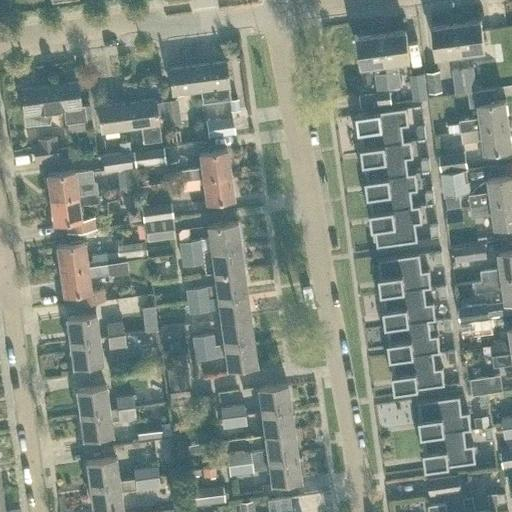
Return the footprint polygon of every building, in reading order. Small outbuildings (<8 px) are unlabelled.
[(461,52),(485,49),(481,19),(457,22),(461,52)] [(436,55),(461,52),(457,22),(432,26),(436,55)] [(397,61),(409,59),(405,29),(381,33),(385,62),(388,87),(400,85),(397,61)] [(388,87),(385,62),(381,33),(357,36),(361,63),(361,65),(362,65),(374,64),(375,72),(374,72),(376,88),(388,87)] [(229,97),(227,85),(224,60),(196,64),(199,89),(201,101),(229,97)] [(171,93),(199,89),(196,64),(167,67),(171,93)] [(473,65),(463,67),(467,90),(477,90),(477,88),(473,65)] [(452,68),(455,91),(466,90),(463,67),(452,68)] [(442,90),(439,68),(426,70),(429,92),(442,90)] [(428,97),(424,71),(410,73),(413,99),(428,97)] [(83,103),(79,103),(75,80),(47,84),(51,109),(52,109),(62,108),(64,121),(85,118),(83,103)] [(52,109),(51,109),(47,84),(19,88),(24,124),(48,122),(52,109)] [(505,99),(496,100),(494,86),(477,88),(477,90),(467,91),(469,105),(478,104),(481,122),(475,123),(474,118),(460,120),(462,130),(509,123),(505,99)] [(392,102),(390,89),(359,93),(361,106),(392,102)] [(177,97),(163,99),(166,124),(180,122),(177,97)] [(239,108),(237,97),(229,98),(230,109),(239,108)] [(125,101),(129,127),(140,125),(142,141),(160,139),(158,122),(157,122),(156,113),(164,112),(163,99),(154,100),(153,98),(125,101)] [(100,131),(129,127),(125,101),(97,105),(100,131)] [(363,146),(404,140),(402,125),(409,124),(406,107),(365,112),(366,124),(360,125),(363,146)] [(234,132),(232,114),(204,118),(207,136),(234,132)] [(456,121),(446,123),(447,130),(457,128),(456,121)] [(484,151),(511,147),(511,146),(509,123),(462,130),(463,140),(482,137),(484,151)] [(418,138),(426,137),(424,125),(416,126),(418,138)] [(169,130),(171,141),(180,140),(179,128),(169,130)] [(57,146),(55,133),(35,136),(35,140),(31,140),(34,162),(57,159),(57,156),(68,155),(66,144),(57,146)] [(129,139),(118,141),(119,149),(130,148),(129,139)] [(368,178),(408,172),(406,157),(413,156),(411,139),(404,140),(363,146),(368,178)] [(164,160),(162,144),(132,148),(134,164),(164,160)] [(181,179),(229,172),(225,148),(198,152),(200,166),(180,168),(181,179)] [(116,169),(123,168),(125,187),(138,185),(135,166),(131,167),(128,149),(101,152),(103,170),(116,169)] [(467,166),(465,150),(438,154),(440,170),(467,166)] [(422,170),(430,169),(429,157),(421,158),(422,170)] [(471,190),(468,168),(440,172),(443,194),(445,194),(447,207),(460,205),(459,191),(471,190)] [(96,190),(95,180),(91,180),(90,169),(73,171),(73,169),(45,173),(49,197),(96,190)] [(372,210),(413,205),(410,190),(418,189),(415,171),(408,172),(368,178),(372,210)] [(204,200),(232,196),(229,172),(181,179),(182,189),(197,187),(196,182),(202,181),(204,200)] [(472,204),(511,198),(511,173),(488,177),(491,196),(485,197),(484,192),(470,194),(472,204)] [(78,203),(97,200),(96,190),(49,197),(52,221),(64,219),(66,231),(94,227),(92,215),(79,217),(78,203)] [(427,203),(435,202),(433,190),(425,191),(427,203)] [(495,226),(511,223),(511,198),(472,204),(473,214),(487,212),(486,207),(492,206),(495,226)] [(140,205),(143,220),(172,216),(170,200),(140,205)] [(413,205),(372,210),(377,245),(417,239),(415,222),(422,221),(420,204),(413,205)] [(128,220),(140,219),(138,206),(126,208),(128,220)] [(174,236),(171,217),(144,220),(146,240),(174,236)] [(209,248),(239,244),(236,220),(206,224),(208,236),(179,240),(180,252),(200,250),(209,248)] [(432,236),(439,235),(438,223),(430,224),(432,236)] [(146,253),(145,240),(144,239),(143,230),(142,230),(134,231),(136,241),(115,244),(117,257),(146,253)] [(58,268),(106,262),(105,252),(91,254),(91,259),(86,260),(83,240),(55,244),(58,268)] [(487,256),(485,242),(453,246),(455,261),(487,256)] [(213,272),(242,268),(239,244),(209,248),(213,272)] [(482,279),(511,274),(511,249),(498,252),(501,271),(495,272),(494,267),(480,269),(482,279)] [(200,250),(180,252),(182,264),(202,261),(200,250)] [(436,264),(443,263),(441,250),(434,251),(436,264)] [(384,292),(424,287),(431,286),(429,269),(422,270),(419,253),(379,258),(384,292)] [(88,275),(108,272),(108,273),(127,271),(126,259),(106,262),(58,268),(62,293),(78,291),(79,302),(103,299),(102,287),(90,289),(88,275)] [(216,295),(245,291),(242,268),(213,272),(214,284),(205,285),(185,287),(187,299),(206,297),(216,295)] [(505,300),(507,300),(511,299),(511,274),(482,279),(475,280),(476,291),(503,286),(505,299),(505,300)] [(440,297),(448,295),(446,284),(438,285),(440,297)] [(384,292),(388,325),(429,319),(436,318),(433,301),(426,302),(424,287),(384,292)] [(219,319),(249,315),(245,291),(216,295),(219,319)] [(206,297),(187,299),(188,311),(208,308),(206,297)] [(461,319),(489,315),(488,301),(458,304),(461,319)] [(68,340),(98,336),(95,312),(65,316),(68,340)] [(222,342),(252,338),(249,315),(219,319),(222,342)] [(444,329),(452,328),(451,316),(443,317),(444,329)] [(388,325),(393,357),(433,352),(440,351),(438,334),(431,335),(429,319),(388,325)] [(105,335),(121,333),(120,323),(119,321),(104,323),(104,325),(104,328),(105,335)] [(492,354),(511,350),(511,326),(509,326),(511,346),(506,346),(505,341),(491,344),(492,354)] [(193,346),(213,343),(211,332),(192,334),(193,346)] [(121,333),(105,335),(107,347),(122,345),(121,334),(121,333)] [(98,336),(68,340),(72,364),(101,360),(98,336)] [(226,366),(255,362),(252,338),(222,342),(213,343),(193,346),(195,358),(224,354),(226,366)] [(449,362),(457,360),(455,348),(447,349),(449,362)] [(511,350),(492,354),(494,365),(511,361),(511,350)] [(435,367),(433,352),(393,357),(395,378),(401,377),(403,389),(445,383),(442,366),(435,367)] [(189,385),(186,364),(165,367),(168,388),(189,385)] [(472,393),(501,389),(498,374),(470,378),(472,393)] [(260,410),(289,406),(286,382),(256,386),(260,410)] [(104,384),(75,388),(78,412),(107,408),(106,397),(104,384)] [(482,405),(489,404),(488,392),(480,393),(482,405)] [(131,394),(114,396),(115,407),(133,404),(131,394)] [(423,435),(464,429),(471,428),(469,411),(462,412),(459,395),(419,400),(423,435)] [(220,416),(244,413),(242,402),(218,406),(220,416)] [(107,408),(78,412),(81,436),(111,432),(109,420),(134,417),(133,404),(115,407),(107,408)] [(263,434),(292,430),(289,406),(260,410),(263,434)] [(221,426),(245,422),(244,413),(220,416),(221,426)] [(488,413),(475,415),(477,425),(490,423),(488,413)] [(511,413),(501,415),(503,427),(511,426),(511,413)] [(171,434),(170,420),(135,424),(136,438),(171,434)] [(486,438),(494,437),(492,425),(484,426),(486,438)] [(511,426),(503,427),(504,437),(511,435),(511,426)] [(432,455),(434,466),(476,460),(473,443),(466,444),(464,429),(423,435),(426,456),(432,455)] [(227,463),(296,453),(292,430),(263,434),(265,449),(249,451),(249,450),(225,453),(227,463)] [(511,464),(511,447),(500,450),(502,466),(511,464)] [(299,477),(297,465),(296,453),(227,463),(228,473),(252,470),(252,469),(267,466),(270,482),(299,477)] [(116,470),(115,465),(114,456),(85,460),(88,484),(128,478),(126,468),(116,470)] [(157,475),(156,465),(132,468),(133,478),(157,475)] [(214,465),(202,467),(203,475),(215,473),(214,465)] [(461,489),(459,473),(428,477),(430,493),(461,489)] [(119,490),(158,485),(157,475),(133,478),(128,478),(88,484),(91,508),(121,504),(119,490)] [(194,503),(210,501),(208,485),(192,487),(194,503)] [(471,511),(470,511),(496,511),(496,510),(499,509),(499,507),(507,506),(505,491),(497,492),(496,491),(487,493),(490,509),(474,511),(471,511)] [(289,495),(277,496),(278,501),(279,511),(291,511),(290,499),(289,495)] [(470,511),(471,511),(474,511),(472,495),(463,496),(465,511),(447,511),(446,501),(428,503),(429,511),(470,511)] [(277,496),(266,498),(268,511),(279,511),(278,501),(277,496)] [(253,511),(252,498),(237,500),(239,511),(253,511)]
